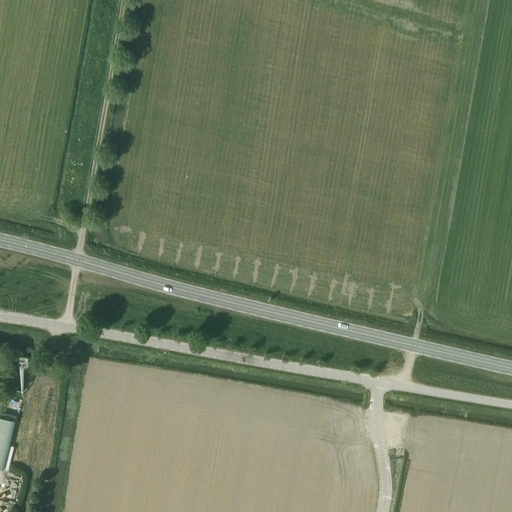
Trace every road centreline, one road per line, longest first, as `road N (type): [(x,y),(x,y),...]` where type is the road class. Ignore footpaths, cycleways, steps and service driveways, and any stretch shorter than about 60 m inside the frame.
road 1 (secondary): [(413,346),(0,241)]
road 2 (unclassified): [(403,386),(0,317)]
road 3 (unknown): [(125,0),(78,261)]
road 4 (track): [(378,382),(382,511)]
